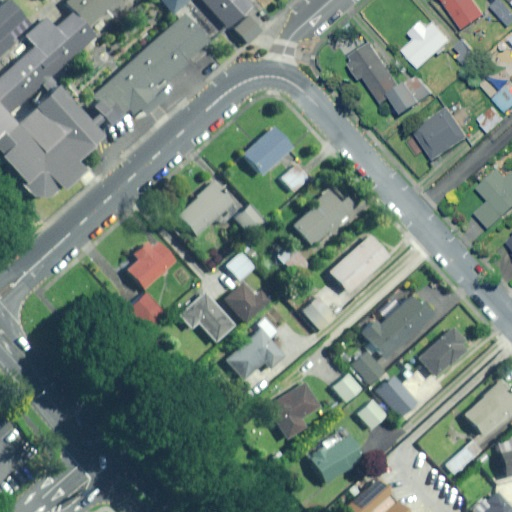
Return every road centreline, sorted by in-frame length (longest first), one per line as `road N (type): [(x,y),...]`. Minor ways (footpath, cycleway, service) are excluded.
road 1 (residential): [(0,299),(229,90),(276,75)]
road 2 (secondary): [(158,511),(0,331)]
road 3 (residential): [(276,75),(303,92),(411,210)]
road 4 (residential): [(411,210),(511,320)]
road 5 (residential): [(411,210),(511,131)]
